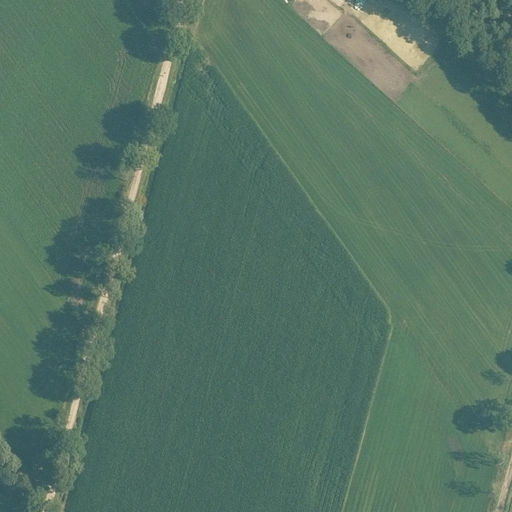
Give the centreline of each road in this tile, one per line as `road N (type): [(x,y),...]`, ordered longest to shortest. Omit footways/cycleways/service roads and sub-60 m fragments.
road 1 (track): [(418,0),(511,84),(511,463),(498,511)]
road 2 (track): [(46,511),(183,0)]
